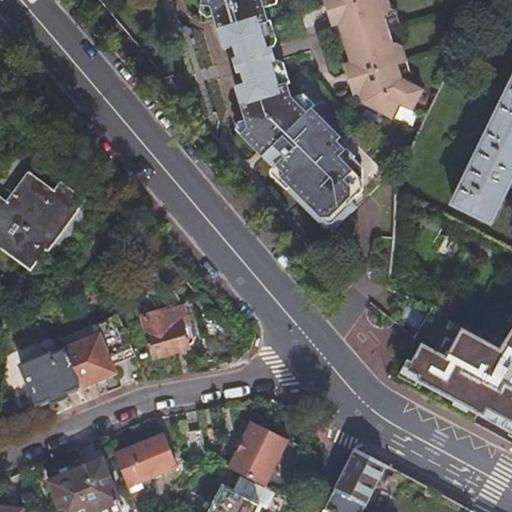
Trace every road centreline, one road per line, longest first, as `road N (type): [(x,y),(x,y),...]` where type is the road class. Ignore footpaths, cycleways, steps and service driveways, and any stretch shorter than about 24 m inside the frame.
road 1 (primary): [(18,0),(315,350)]
road 2 (residential): [(315,350),(279,369),(134,401),(0,454)]
road 3 (primary): [(365,405),(422,446),(511,490)]
